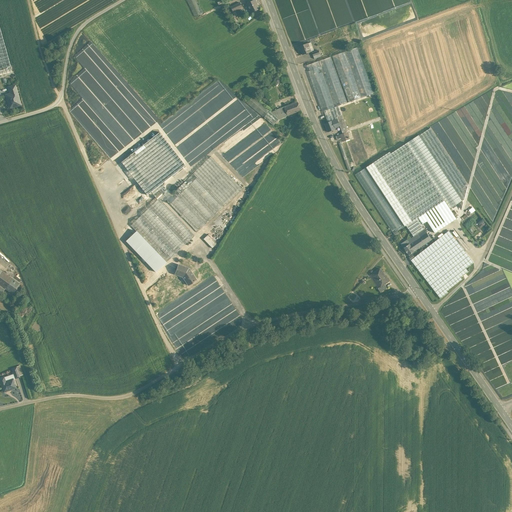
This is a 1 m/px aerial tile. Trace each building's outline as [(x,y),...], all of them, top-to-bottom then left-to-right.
[(203,13),(196,0),(186,0),(195,17),(203,13)] [(255,0),(253,0),(247,3),(252,13),(259,9),(257,4),(255,0)] [(240,2),(231,7),(233,12),(242,7),(240,2)] [(0,28),(0,68),(10,66),(0,28)] [(307,43),(300,46),(303,55),(311,52),(307,43)] [(357,47),(332,56),(349,102),(374,93),(357,47)] [(319,50),(312,53),(314,59),(321,56),(319,50)] [(331,57),(306,66),(323,111),(348,102),(331,57)] [(10,66),(0,68),(0,75),(12,72),(10,66)] [(15,85),(8,87),(10,94),(17,92),(15,85)] [(17,92),(10,94),(11,97),(7,98),(9,108),(20,105),(17,92)] [(270,110),(253,96),(247,103),(264,118),(270,111),(270,110)] [(298,102),(284,107),(288,115),(301,110),(298,102)] [(243,104),(179,152),(184,159),(248,111),(243,104)] [(284,107),(276,110),(280,118),(288,115),(284,107)] [(276,110),(272,112),(270,111),(264,118),(274,125),(280,118),(276,110)] [(250,111),(185,159),(190,166),(255,117),(250,111)] [(342,115),(336,117),(336,118),(337,117),(337,119),(340,126),(342,131),(347,129),(342,115)] [(332,121),(325,124),(328,132),(335,129),(335,128),(340,126),(337,119),(332,121)] [(463,200),(465,199),(468,186),(430,128),(420,135),(463,200)] [(159,132),(121,162),(129,172),(135,167),(144,178),(138,183),(147,195),(185,165),(159,132)] [(347,132),(336,136),(338,140),(341,139),(342,142),(349,139),(350,139),(347,132)] [(462,201),(419,135),(407,143),(450,209),(462,201)] [(351,169),(341,142),(342,142),(341,139),(338,140),(348,170),(351,169)] [(405,143),(380,159),(395,183),(403,178),(404,177),(410,173),(411,173),(421,166),(405,143)] [(242,189),(211,156),(192,174),(196,178),(197,178),(224,206),(242,189)] [(417,218),(379,160),(367,167),(406,225),(417,218)] [(456,220),(421,166),(411,173),(447,226),(456,220)] [(405,226),(366,167),(355,175),(393,233),(405,226)] [(446,227),(410,173),(404,177),(440,231),(446,227)] [(172,194),(171,195),(175,199),(196,178),(192,174),(172,194)] [(175,199),(170,204),(197,232),(224,206),(197,178),(196,178),(175,199)] [(430,219),(403,178),(395,183),(423,225),(424,224),(424,223),(430,219)] [(129,189),(122,194),(126,200),(133,195),(129,189)] [(168,189),(159,198),(163,202),(166,200),(171,195),(172,194),(168,189)] [(171,195),(166,200),(167,201),(167,202),(168,203),(168,202),(170,204),(175,199),(171,195)] [(163,202),(159,198),(140,216),(176,253),(194,235),(163,202)] [(176,253),(140,216),(131,225),(136,231),(166,262),(176,253)] [(481,227),(486,223),(482,219),(478,222),(481,227)] [(437,229),(432,221),(429,223),(434,231),(437,229)] [(414,225),(412,224),(407,227),(410,232),(416,228),(414,225)] [(424,230),(418,234),(419,237),(424,244),(431,239),(424,230)] [(166,262),(136,231),(126,241),(156,272),(158,270),(163,265),(166,262)] [(217,244),(208,234),(203,239),(212,248),(217,244)] [(417,234),(408,241),(410,244),(419,237),(418,234),(417,234)] [(419,237),(410,244),(408,241),(407,240),(401,244),(404,248),(408,255),(424,244),(419,237)] [(188,268),(178,265),(177,267),(176,267),(175,269),(176,270),(175,274),(182,277),(188,285),(196,280),(188,268)] [(389,281),(380,268),(372,274),(380,287),(384,284),(389,281)] [(12,278),(2,271),(0,272),(0,294),(0,295),(5,289),(12,278)] [(12,278),(5,289),(12,294),(19,284),(12,278)] [(384,284),(380,287),(378,288),(380,292),(387,288),(384,284)] [(5,382),(4,377),(3,377),(0,378),(0,382),(3,392),(16,387),(13,379),(5,382)]
